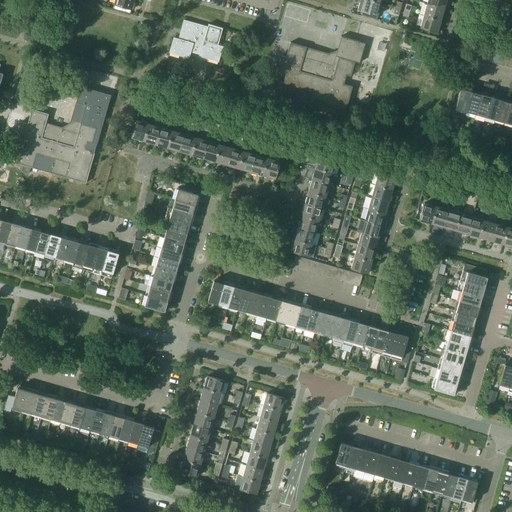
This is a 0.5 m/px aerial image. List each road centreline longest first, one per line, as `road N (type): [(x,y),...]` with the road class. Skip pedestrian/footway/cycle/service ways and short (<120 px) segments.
road 1 (residential): [(198,257),(398,315),(422,233)]
road 2 (residential): [(0,365),(154,408),(173,339)]
road 3 (secondary): [(174,511),(0,460)]
road 4 (residential): [(326,385),(173,339)]
road 5 (residential): [(494,467),(347,425)]
road 6 (residential): [(465,424),(326,385)]
road 7 (residential): [(132,237),(0,197)]
road 8 (residential): [(326,385),(289,511)]
